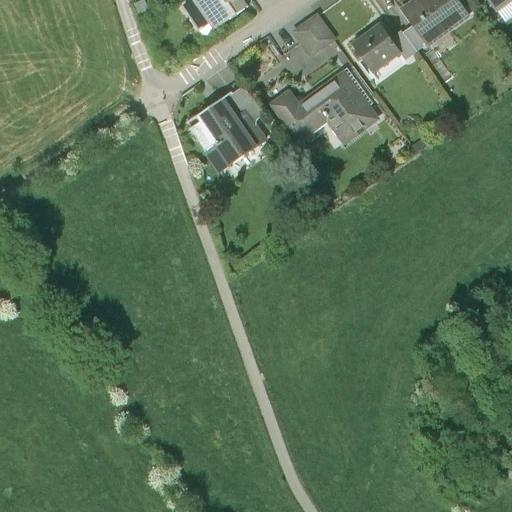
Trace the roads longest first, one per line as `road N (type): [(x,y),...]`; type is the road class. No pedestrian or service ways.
road 1 (track): [(309,511),(124,0)]
road 2 (residential): [(154,97),(298,0)]
